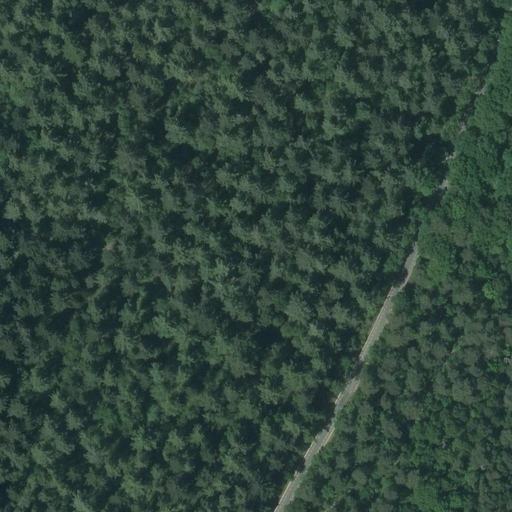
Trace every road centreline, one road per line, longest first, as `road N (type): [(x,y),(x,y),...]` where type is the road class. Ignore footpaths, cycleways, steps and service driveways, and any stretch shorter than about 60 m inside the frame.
road 1 (tertiary): [(280,511),(382,320),(511,15)]
road 2 (track): [(511,199),(444,367)]
road 3 (track): [(444,367),(363,511)]
